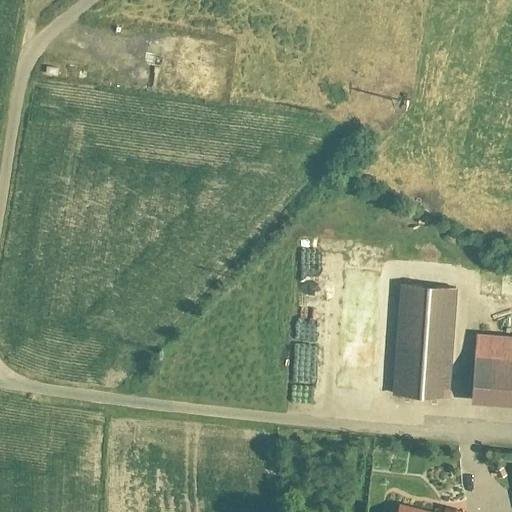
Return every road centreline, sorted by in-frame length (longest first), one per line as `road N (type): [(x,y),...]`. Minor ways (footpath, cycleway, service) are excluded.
road 1 (track): [(0,377),(24,388),(511,445)]
road 2 (unclassified): [(90,0),(36,44),(16,80),(0,185)]
